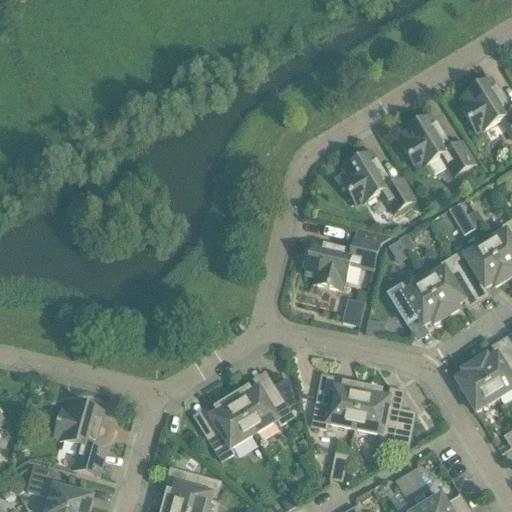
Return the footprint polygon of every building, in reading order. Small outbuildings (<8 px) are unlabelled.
[(468,110),(461,114),(475,137),(482,133),(483,135),(501,124),(511,141),(511,115),(510,117),(490,84),(484,87),(482,83),(466,93),(468,97),(462,100),(468,110)] [(402,151),(416,173),(423,169),(424,171),(442,160),(454,181),(475,169),(461,147),(450,153),(430,120),(425,124),(422,120),(406,130),(408,134),(403,137),(409,147),(402,151)] [(356,210),(363,206),(364,208),(382,197),(395,218),(415,205),(402,183),(391,190),(370,157),(365,160),(363,157),(346,167),(349,170),(343,174),(349,183),(342,187),(356,210)] [(502,183),(492,190),(501,204),(511,198),(502,183)] [(460,208),(449,214),(455,224),(466,218),(460,208)] [(469,219),(476,231),(484,226),(477,214),(469,219)] [(505,236),(485,248),(507,284),(511,281),(511,224),(502,231),(505,236)] [(307,253),(303,271),(307,272),(306,278),(316,281),(315,289),(340,295),(342,289),(342,287),(344,288),(349,268),(373,273),(379,250),(379,249),(392,241),(357,232),(354,244),(351,256),(313,247),(312,254),(307,253)] [(415,253),(407,240),(400,245),(408,257),(415,253)] [(463,255),(451,262),(469,291),(479,285),(484,293),(493,288),(495,292),(507,284),(485,248),(466,260),(463,255)] [(443,274),(424,286),(446,322),(458,314),(456,310),(464,305),(459,297),(469,291),(451,262),(440,269),(443,274)] [(446,322),(424,286),(404,297),(401,293),(390,300),(407,329),(418,322),(423,331),(431,325),(434,329),(446,322)] [(344,320),(342,327),(354,330),(356,323),(344,320)] [(385,329),(369,326),(366,337),(382,340),(385,329)] [(486,360),(474,368),(496,404),(511,394),(511,360),(502,367),(497,359),(489,364),(486,360)] [(496,404),(474,368),(462,375),(464,379),(456,384),(476,417),(496,404)] [(248,393),(232,403),(254,439),(277,425),(280,430),(293,422),(286,410),(294,405),(289,385),(276,392),(275,393),(263,400),(258,393),(250,398),(248,393)] [(327,429),(354,434),(362,392),(344,389),(343,394),(334,392),(332,400),(318,398),(311,431),(326,434),(327,429)] [(362,392),(354,434),(380,439),(379,445),(409,450),(415,417),(387,411),(388,403),(379,401),(380,396),(362,392)] [(254,439),(232,403),(216,413),(219,417),(211,422),(215,430),(203,437),(221,466),(234,458),(231,453),(254,439)] [(81,451),(75,474),(98,481),(105,456),(93,453),(103,415),(97,414),(98,409),(79,404),(78,408),(72,407),(69,417),(61,415),(54,441),(62,443),(61,445),(81,451)] [(32,408),(28,424),(34,425),(37,426),(41,411),(32,408)] [(335,458),(330,484),(342,486),(347,461),(335,458)] [(89,511),(92,501),(55,491),(58,479),(34,472),(27,496),(50,502),(47,511),(89,511)] [(416,473),(405,480),(418,501),(429,494),(416,473)] [(168,496),(163,511),(207,511),(211,500),(217,501),(221,487),(188,477),(184,491),(176,488),(173,498),(168,496)] [(18,498),(24,494),(25,488),(19,478),(9,484),(18,498)] [(418,501),(405,480),(395,486),(408,507),(418,501)] [(441,501),(425,511),(468,511),(456,492),(455,493),(459,500),(445,508),(441,501)] [(310,500),(306,493),(299,497),(303,505),(310,500)] [(292,501),(283,507),(285,511),(291,511),(297,509),(292,501)]
